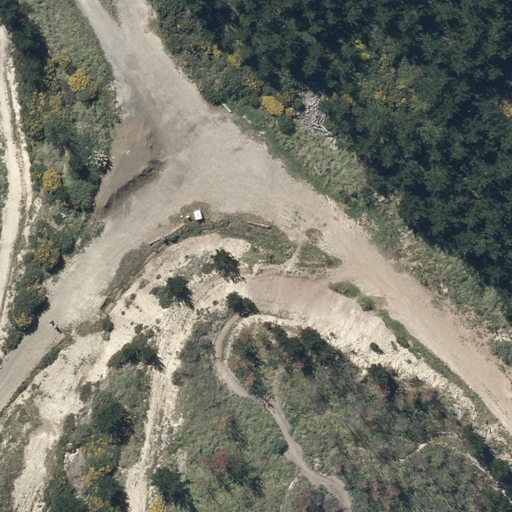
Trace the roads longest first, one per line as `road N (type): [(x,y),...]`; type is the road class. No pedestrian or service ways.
road 1 (track): [(163,83),(334,231),(405,319),(511,429)]
road 2 (track): [(0,401),(59,320),(99,238),(117,161),(118,90),(90,0)]
